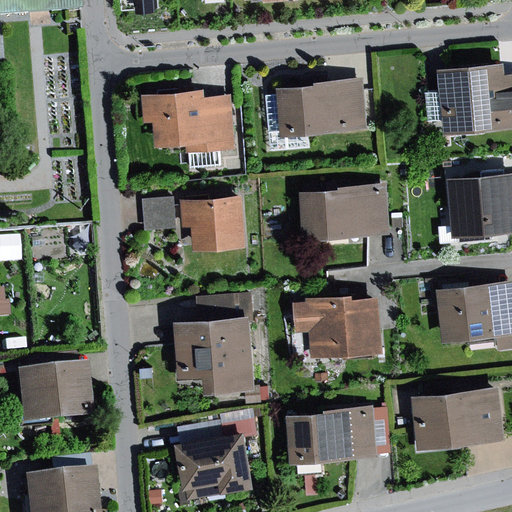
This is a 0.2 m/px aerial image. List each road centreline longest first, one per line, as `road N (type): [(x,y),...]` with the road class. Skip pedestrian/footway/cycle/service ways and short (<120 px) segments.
road 1 (residential): [(130,511),(97,62)]
road 2 (residential): [(97,62),(511,28)]
